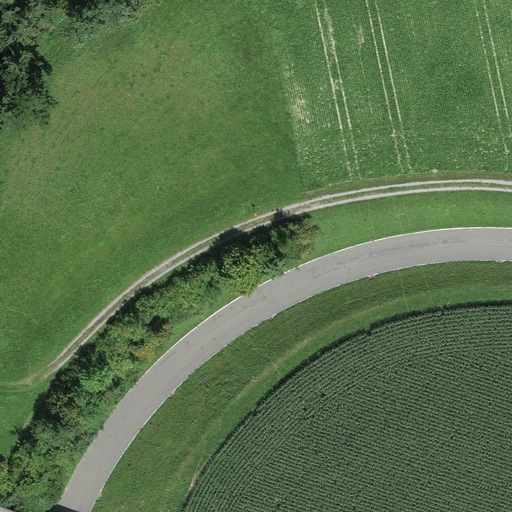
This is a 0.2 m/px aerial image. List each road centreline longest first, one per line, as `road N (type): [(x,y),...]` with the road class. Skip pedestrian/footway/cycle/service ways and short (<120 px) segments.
road 1 (track): [(4,463),(52,377),(138,287),(214,240),(301,207),(389,191),(511,187)]
road 2 (residential): [(73,511),(99,459),(145,397),(250,310),(379,257),(448,245),(511,246)]
